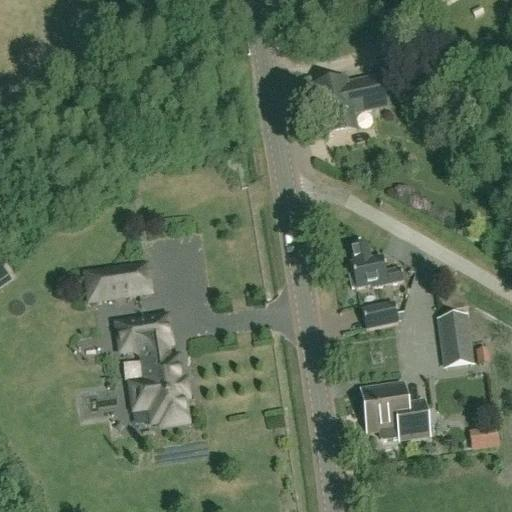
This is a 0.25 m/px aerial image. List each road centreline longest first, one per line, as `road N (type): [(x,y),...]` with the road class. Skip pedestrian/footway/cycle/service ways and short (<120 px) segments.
road 1 (tertiary): [(337,511),(253,0)]
road 2 (track): [(511,295),(332,192),(286,198)]
